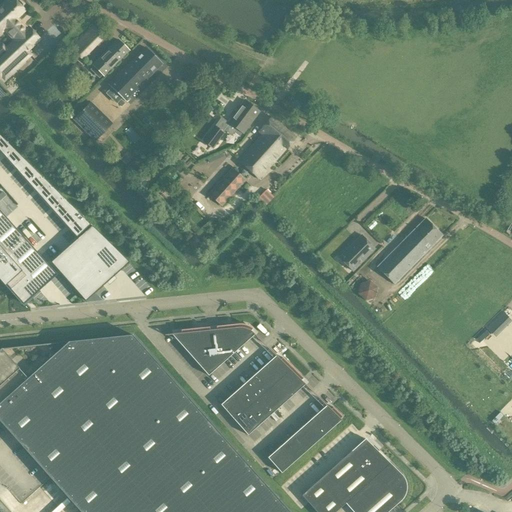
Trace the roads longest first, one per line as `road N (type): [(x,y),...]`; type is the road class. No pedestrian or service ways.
road 1 (unclassified): [(0,322),(251,297),(446,480),(449,492),(430,511)]
road 2 (residential): [(511,245),(83,0)]
